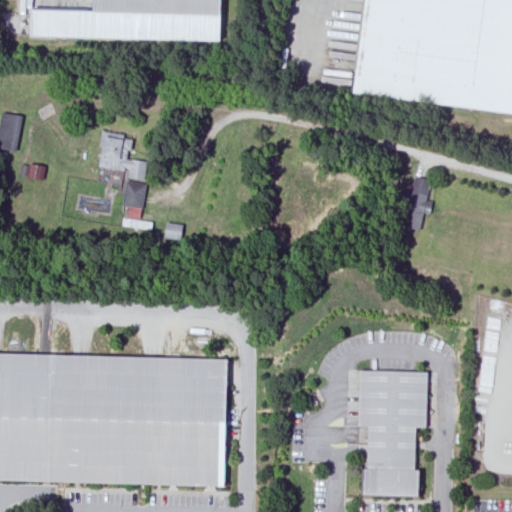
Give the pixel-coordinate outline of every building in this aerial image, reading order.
[(94,0),(221,0),(221,18),(94,13),(94,0)] [(511,111),(354,90),(366,0),(511,0),(511,111)] [(19,114),(0,111),(0,147),(14,150),(19,114)] [(145,160),(126,158),(129,137),(100,134),(96,166),(126,170),(125,179),(124,179),(121,206),(139,208),(145,160)] [(401,189),(398,209),(405,210),(402,226),(420,229),(424,201),(425,201),(428,178),(412,176),(410,190),(401,189)] [(178,238),(180,223),(164,222),(162,237),(178,238)] [(0,480),(221,485),(224,358),(0,353),(0,480)] [(356,426),(363,426),(362,496),(414,497),(415,427),(424,427),(425,371),(357,370),(356,426)]
